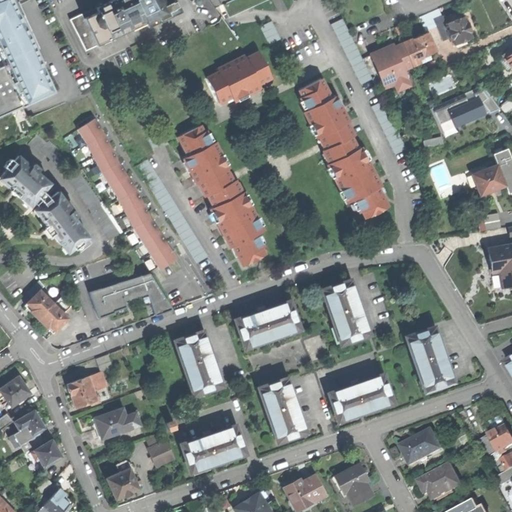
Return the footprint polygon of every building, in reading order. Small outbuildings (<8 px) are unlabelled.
[(0,0),(0,45),(29,32),(23,19),(13,0),(0,0)] [(110,0),(70,19),(72,23),(118,2),(115,0),(110,0)] [(72,23),(84,50),(144,22),(145,24),(179,8),(175,0),(121,0),(118,2),(72,23)] [(186,0),(227,59),(244,47),(244,46),(242,46),(231,30),(223,20),(209,0),(201,0),(202,1),(200,3),(198,3),(196,3),(195,3),(194,1),(194,0),(186,0)] [(441,39),(449,36),(446,27),(447,26),(446,23),(444,24),(438,8),(430,12),(434,21),(441,39)] [(424,27),(434,21),(430,12),(420,16),(424,27)] [(453,39),(455,44),(472,37),(470,32),(471,31),(469,27),(467,21),(466,22),(464,16),(446,23),(447,26),(446,27),(449,36),(451,40),(453,39)] [(342,17),(330,23),(333,30),(345,24),(342,17)] [(259,25),(268,43),(280,38),(271,19),(259,25)] [(348,29),(345,24),(333,30),(336,36),(348,29)] [(351,36),(348,29),(336,36),(339,42),(351,36)] [(29,32),(0,45),(0,55),(3,63),(36,48),(33,40),(29,32)] [(428,32),(402,43),(402,44),(407,55),(416,52),(419,58),(427,55),(436,51),(428,32)] [(354,42),(351,36),(339,42),(342,48),(354,42)] [(357,48),(354,42),(342,48),(345,54),(357,48)] [(402,70),(411,66),(407,55),(402,44),(383,52),(382,50),(371,54),(384,85),(392,81),(397,91),(409,86),(406,77),(402,70)] [(36,48),(3,63),(23,106),(56,91),(36,48)] [(360,54),(357,48),(345,54),(348,60),(360,54)] [(511,67),(511,48),(502,55),(505,58),(511,67)] [(206,77),(218,101),(230,95),(231,96),(236,94),(237,91),(236,89),(242,86),(245,92),(258,86),(256,82),(269,76),(256,51),(244,58),(242,55),(217,68),(218,71),(206,77)] [(421,62),(419,58),(416,52),(407,55),(411,66),(421,62)] [(363,60),(360,54),(348,60),(351,66),(363,60)] [(508,70),(511,67),(505,58),(501,61),(508,70)] [(366,66),(363,60),(351,66),(354,72),(366,66)] [(0,115),(23,106),(3,63),(0,64),(0,115)] [(369,72),(366,66),(354,72),(357,78),(369,72)] [(372,78),(369,72),(357,78),(360,84),(372,78)] [(319,78),(298,88),(302,95),(299,96),(306,109),(303,110),(316,136),(318,135),(321,141),(348,128),(345,121),(346,120),(343,113),(339,115),(336,109),(338,108),(336,106),(335,104),(338,103),(335,98),(333,95),(329,97),(319,78)] [(485,87),(490,95),(495,92),(490,84),(485,87)] [(235,97),(245,92),(242,86),(236,89),(237,91),(236,94),(231,96),(232,99),(235,97)] [(247,96),(245,92),(235,97),(237,101),(242,98),(247,96)] [(479,95),(447,110),(456,129),(488,114),(479,95)] [(370,105),(373,111),(385,105),(383,99),(370,105)] [(388,111),(385,105),(373,111),(376,117),(388,111)] [(26,112),(23,106),(0,115),(0,148),(8,144),(42,128),(36,115),(29,118),(26,112)] [(391,117),(388,111),(376,117),(379,123),(391,117)] [(78,128),(88,143),(105,132),(95,117),(78,128)] [(394,123),(391,117),(379,123),(382,129),(394,123)] [(397,129),(394,123),(382,129),(385,135),(397,129)] [(199,125),(178,135),(187,155),(182,157),(184,161),(187,165),(189,164),(190,167),(193,168),(196,173),(192,175),(196,183),(197,182),(202,191),(203,194),(206,193),(230,181),(229,177),(224,168),(226,167),(223,162),(220,155),(213,141),(210,143),(209,141),(205,133),(204,131),(202,132),(199,125)] [(350,131),(348,128),(321,141),(323,144),(324,147),(349,135),(351,134),(350,131)] [(400,136),(397,129),(385,135),(388,141),(400,136)] [(147,137),(153,148),(165,142),(159,130),(147,137)] [(88,143),(103,172),(120,161),(105,132),(88,143)] [(29,144),(34,148),(43,139),(39,134),(29,144)] [(355,148),(349,135),(324,147),(322,149),(328,162),(326,163),(339,188),(368,173),(365,167),(363,167),(362,166),(360,167),(358,163),(362,161),(365,159),(360,150),(359,146),(355,148)] [(403,142),(400,136),(388,141),(391,148),(403,142)] [(48,144),(43,139),(34,148),(38,153),(41,151),(48,144)] [(51,141),(48,144),(41,151),(46,155),(55,146),(51,141)] [(406,148),(403,142),(391,148),(394,153),(406,148)] [(60,151),(55,146),(46,155),(50,160),(58,153),(60,151)] [(493,154),(497,165),(505,186),(507,191),(511,188),(511,161),(507,149),(493,154)] [(62,157),(58,153),(50,160),(48,162),(53,166),(62,157)] [(6,171),(1,177),(6,181),(3,185),(11,191),(14,187),(19,191),(16,196),(24,202),(28,198),(33,203),(38,196),(43,190),(49,182),(36,171),(37,170),(37,169),(37,167),(35,166),(33,165),(32,166),(31,167),(18,156),(13,162),(9,160),(3,168),(6,171)] [(67,162),(62,157),(53,166),(57,171),(67,162)] [(136,165),(139,171),(151,164),(147,158),(136,165)] [(376,180),(365,159),(362,161),(365,167),(368,173),(371,178),(369,181),(372,187),(375,186),(378,184),(376,180)] [(103,172),(120,199),(137,188),(120,161),(103,172)] [(139,171),(143,177),(154,169),(151,164),(139,171)] [(189,171),(192,175),(196,173),(193,168),(190,167),(189,164),(187,165),(189,171)] [(476,185),(480,196),(505,186),(497,165),(472,175),(472,176),(476,185)] [(143,177),(146,182),(158,175),(154,169),(143,177)] [(78,171),(67,179),(71,185),(82,177),(78,171)] [(371,178),(368,173),(339,188),(345,201),(352,198),(358,210),(361,209),(364,216),(385,206),(380,196),(375,186),(372,187),(369,181),(371,178)] [(146,182),(150,188),(162,181),(158,175),(146,182)] [(469,188),(476,185),(472,176),(465,179),(469,188)] [(86,183),(82,177),(71,185),(75,190),(86,183)] [(233,179),(230,181),(206,193),(213,206),(210,208),(212,211),(216,221),(223,217),(226,222),(222,224),(225,231),(254,217),(242,191),(239,192),(233,179)] [(150,188),(154,194),(165,187),(162,181),(150,188)] [(90,188),(86,183),(75,190),(79,196),(90,188)] [(378,184),(375,186),(380,196),(383,195),(378,184)] [(13,193),(16,196),(19,191),(14,187),(11,191),(13,193)] [(154,194),(157,200),(169,192),(165,187),(154,194)] [(94,194),(90,188),(79,196),(83,202),(94,194)] [(120,199),(135,228),(152,217),(137,188),(120,199)] [(43,190),(38,196),(43,201),(49,197),(43,190)] [(42,212),(38,215),(49,230),(61,247),(65,244),(69,250),(87,237),(74,218),(75,217),(76,215),(77,214),(76,212),(75,211),(73,211),(72,212),(57,191),(49,197),(43,201),(37,206),(42,212)] [(157,200),(161,205),(172,198),(169,192),(157,200)] [(98,199),(94,194),(83,202),(87,207),(98,199)] [(30,207),(33,203),(28,198),(24,202),(30,207)] [(161,205),(164,211),(176,204),(172,198),(161,205)] [(102,204),(98,199),(87,207),(91,212),(101,205),(102,204)] [(164,211),(168,217),(179,210),(176,204),(164,211)] [(105,210),(101,205),(91,212),(90,213),(94,218),(105,210)] [(33,209),(38,215),(42,212),(37,206),(33,209)] [(108,215),(105,210),(94,218),(97,223),(108,215)] [(168,217),(171,223),(183,215),(179,210),(168,217)] [(499,213),(484,216),(486,230),(501,228),(499,213)] [(112,221),(108,215),(97,223),(101,229),(112,221)] [(171,223),(175,228),(186,221),(183,215),(171,223)] [(135,228),(160,269),(177,258),(152,217),(135,228)] [(235,258),(238,256),(232,244),(228,237),(225,231),(222,224),(226,222),(223,217),(216,221),(229,245),(235,258)] [(261,230),(254,217),(225,231),(228,237),(232,238),(234,243),(232,244),(238,256),(241,264),(262,253),(259,246),(261,245),(254,233),(261,230)] [(116,226),(112,221),(101,229),(105,234),(116,226)] [(175,228),(178,234),(190,227),(186,221),(175,228)] [(120,232),(116,226),(105,234),(109,240),(120,232)] [(178,234),(182,240),(193,233),(190,227),(178,234)] [(182,240),(186,246),(197,239),(193,233),(182,240)] [(186,246),(189,252),(201,245),(197,239),(186,246)] [(65,253),(69,250),(65,244),(61,247),(65,253)] [(189,252),(193,257),(204,250),(201,245),(189,252)] [(511,245),(487,249),(489,261),(490,268),(498,267),(499,272),(501,288),(511,285),(511,245)] [(193,257),(196,263),(208,256),(204,250),(193,257)] [(89,292),(98,317),(125,308),(121,297),(145,289),(150,303),(164,298),(148,273),(89,292)] [(29,291),(34,296),(40,290),(45,286),(40,279),(29,291)] [(340,344),(369,334),(350,280),(335,285),(322,290),(340,344)] [(32,312),(39,319),(54,304),(40,290),(25,305),(29,309),(32,312)] [(62,296),(54,304),(63,314),(71,306),(62,296)] [(150,304),(154,316),(169,310),(165,298),(164,298),(150,303),(150,304)] [(244,348),(299,329),(289,301),(259,312),(235,320),(244,348)] [(45,326),(53,333),(67,318),(63,314),(54,304),(39,319),(45,326)] [(408,336),(427,390),(452,381),(443,355),(434,328),(408,336)] [(174,341),(193,395),(220,385),(202,332),(187,337),(174,341)] [(95,359),(99,372),(112,368),(107,354),(95,359)] [(99,372),(87,377),(92,391),(105,386),(99,372)] [(329,394),(338,421),(365,412),(392,402),(383,375),(329,394)] [(71,399),(74,409),(89,403),(91,406),(100,403),(97,397),(94,398),(92,391),(87,377),(66,385),(71,399)] [(23,386),(17,378),(0,389),(0,399),(3,397),(10,408),(29,395),(23,386)] [(258,388),(277,442),(291,438),(305,433),(286,379),(258,388)] [(98,430),(101,439),(128,430),(121,409),(94,419),(98,430)] [(24,443),(25,444),(39,436),(37,433),(43,429),(42,427),(34,414),(33,412),(13,424),(24,443)] [(36,413),(34,414),(42,427),(44,426),(40,419),(36,413)] [(0,420),(0,431),(13,423),(7,415),(0,420)] [(165,424),(168,431),(175,429),(173,421),(165,424)] [(181,445),(190,473),(218,463),(244,454),(234,426),(181,445)] [(479,440),(489,457),(492,455),(499,451),(511,444),(511,438),(510,435),(505,426),(479,440)] [(405,456),(410,465),(420,460),(422,464),(429,461),(427,456),(441,448),(431,430),(400,447),(405,456)] [(13,449),(18,447),(11,436),(7,439),(13,449)] [(43,443),(39,436),(25,444),(24,443),(19,446),(24,455),(43,443)] [(147,449),(152,458),(170,450),(165,441),(147,449)] [(50,442),(30,454),(34,462),(38,460),(43,469),(61,458),(55,449),(50,442)] [(174,459),(170,450),(152,458),(156,467),(174,459)] [(503,458),(499,451),(492,455),(495,462),(499,460),(503,458)] [(511,460),(509,455),(503,458),(499,460),(504,469),(505,472),(511,467),(511,460)] [(500,471),(504,469),(499,460),(495,462),(500,471)] [(348,495),(353,504),(371,495),(364,481),(367,480),(364,473),(359,465),(339,475),(335,477),(342,492),(346,491),(348,495)] [(450,466),(419,482),(422,488),(425,494),(429,492),(433,500),(453,490),(461,485),(450,466)] [(511,467),(505,472),(502,473),(507,483),(511,480),(511,467)] [(111,490),(115,500),(122,496),(123,498),(131,494),(130,493),(138,489),(136,485),(133,479),(128,469),(106,479),(111,490)] [(343,497),(348,495),(346,491),(342,492),(335,477),(339,475),(338,474),(331,478),(343,497)] [(290,498),(294,508),(302,505),(322,495),(314,476),(300,483),(299,480),(294,483),(284,487),(290,498)] [(37,489),(43,495),(51,486),(52,485),(46,479),(37,489)] [(34,504),(41,510),(55,494),(57,492),(51,486),(43,495),(34,504)] [(455,493),(453,490),(433,500),(435,504),(455,493)] [(231,506),(234,511),(282,511),(276,499),(265,504),(259,491),(248,497),(247,496),(244,498),(242,499),(242,500),(231,506)] [(41,510),(38,511),(66,511),(71,508),(62,500),(55,494),(41,510)] [(295,511),(304,508),(302,505),(294,508),(290,498),(287,500),(292,511),(295,511)] [(0,511),(12,511),(0,499),(0,511)] [(485,511),(483,507),(478,510),(474,502),(453,511),(485,511)]
